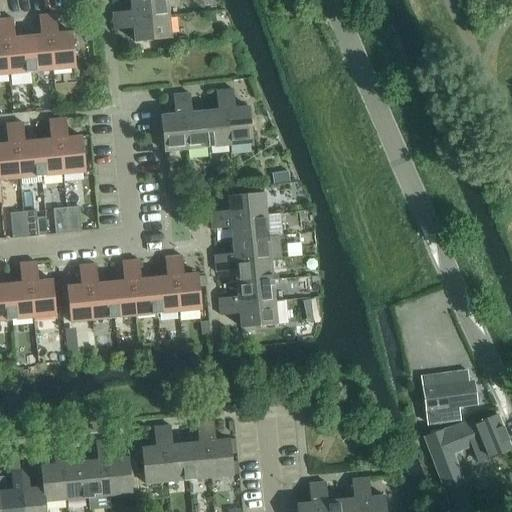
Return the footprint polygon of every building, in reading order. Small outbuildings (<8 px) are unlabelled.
[(167,16),(165,0),(130,0),(131,10),(112,12),(113,22),(167,16)] [(27,37),(30,73),(52,71),(46,15),(37,16),(39,36),(27,37)] [(46,15),(52,71),(75,69),(71,33),(58,34),(56,15),(46,15)] [(167,16),(113,22),(114,30),(133,29),(134,42),(169,39),(167,16)] [(0,76),(9,75),(4,20),(0,19),(0,76)] [(4,20),(9,75),(30,73),(27,37),(14,38),(13,19),(4,20)] [(224,91),(229,145),(251,143),(248,107),(234,109),(232,90),(224,91)] [(204,112),(208,148),(229,145),(224,91),(215,92),(217,110),(204,112)] [(180,95),(186,150),(208,148),(204,112),(191,113),(189,94),(180,95)] [(160,116),(163,152),(186,150),(180,95),(171,96),(173,115),(160,116)] [(57,120),(62,175),(85,173),(81,137),(67,139),(65,119),(57,120)] [(37,141),(41,177),(62,175),(57,120),(48,121),(49,140),(37,141)] [(14,124),(19,179),(41,177),(37,141),(25,142),(23,123),(14,124)] [(0,181),(19,179),(14,124),(4,125),(6,144),(0,144),(0,181)] [(287,172),(271,174),(273,184),(288,182),(287,172)] [(211,221),(266,216),(264,193),(228,197),(229,210),(210,212),(211,221)] [(65,208),(68,234),(82,232),(79,207),(65,208)] [(68,234),(65,208),(53,209),(56,235),(68,234)] [(22,212),(24,238),(39,236),(36,211),(22,212)] [(24,238),(22,212),(10,214),(12,239),(24,238)] [(266,216),(211,221),(212,230),(231,228),(232,241),(279,237),(279,236),(269,237),(266,216)] [(233,253),(214,255),(215,265),(271,259),(281,258),(279,237),(232,241),(233,253)] [(173,257),(179,312),(201,310),(198,275),(184,276),(182,256),(173,257)] [(154,279),(157,314),(179,312),(173,257),(164,258),(166,278),(154,279)] [(271,259),(215,265),(216,273),(235,271),(236,284),(273,280),(271,259)] [(130,262),(135,316),(157,314),(154,279),(141,280),(139,261),(130,262)] [(110,283),(114,318),(135,316),(130,262),(121,263),(122,282),(110,283)] [(28,264),(33,319),(56,316),(52,281),(39,282),(37,263),(28,264)] [(8,285),(12,321),(33,319),(28,264),(20,265),(22,283),(8,285)] [(87,266),(92,321),(114,318),(110,283),(98,284),(96,265),(87,266)] [(92,321),(87,266),(78,267),(80,286),(66,287),(70,323),(92,321)] [(273,280),(236,284),(238,296),(218,298),(219,307),(275,302),(273,280)] [(0,322),(12,321),(8,285),(0,285),(0,322)] [(315,300),(303,302),(305,314),(317,311),(315,300)] [(219,307),(220,316),(239,314),(241,328),(277,324),(287,323),(285,301),(275,302),(219,307)] [(76,340),(65,341),(66,354),(77,353),(76,340)] [(422,387),(425,411),(427,425),(459,421),(458,406),(473,404),(470,381),(422,387)] [(459,478),(451,453),(470,446),(477,462),(510,449),(496,415),(473,424),(471,419),(427,434),(443,484),(459,478)] [(206,423),(211,478),(233,476),(230,440),(216,441),(214,422),(206,423)] [(186,444),(189,480),(211,478),(206,423),(197,424),(199,443),(186,444)] [(162,427),(168,482),(189,480),(186,444),(174,446),(172,426),(162,427)] [(168,482),(162,427),(154,428),(156,447),(142,449),(145,484),(168,482)] [(104,441),(110,496),(132,493),(129,458),(115,459),(113,440),(104,441)] [(84,462),(88,498),(110,496),(104,441),(95,442),(97,461),(84,462)] [(61,445),(67,500),(88,498),(84,462),(72,464),(70,444),(61,445)] [(67,500),(61,445),(53,446),(55,465),(40,467),(42,489),(44,503),(45,503),(67,500)] [(20,472),(24,511),(45,511),(45,503),(44,503),(42,489),(30,490),(28,471),(20,472)] [(0,493),(2,511),(24,511),(20,472),(10,473),(12,492),(0,493)] [(360,480),(363,511),(385,511),(384,497),(371,499),(369,479),(360,480)] [(341,502),(341,511),(363,511),(360,480),(351,481),(354,500),(341,502)] [(341,511),(341,502),(329,503),(327,483),(318,484),(320,511),(341,511)] [(320,511),(318,484),(308,485),(310,505),(296,506),(296,511),(320,511)]
